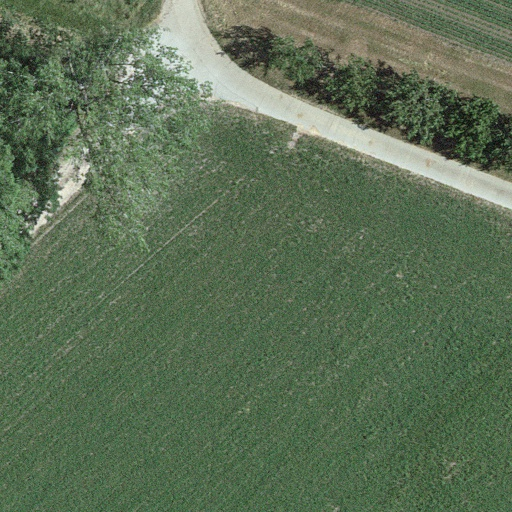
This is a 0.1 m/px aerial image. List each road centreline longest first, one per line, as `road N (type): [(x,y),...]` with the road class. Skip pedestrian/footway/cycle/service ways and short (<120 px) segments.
road 1 (track): [(511,194),(275,103),(207,53),(196,0)]
road 2 (track): [(207,53),(0,239)]
